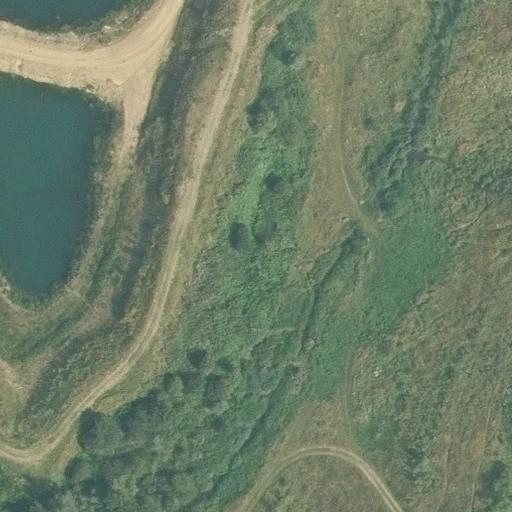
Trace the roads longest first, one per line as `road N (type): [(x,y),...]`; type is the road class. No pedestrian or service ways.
road 1 (track): [(247,0),(160,318),(124,371),(51,446),(32,458),(10,459),(0,450)]
road 2 (track): [(355,457),(342,402),(349,332),(382,253),(335,170),(341,59),(331,0)]
road 3 (track): [(245,511),(280,459),(310,450),(355,457),(395,511)]
road 4 (track): [(0,40),(60,63),(146,45),(166,0)]
road 5 (track): [(280,459),(349,332)]
